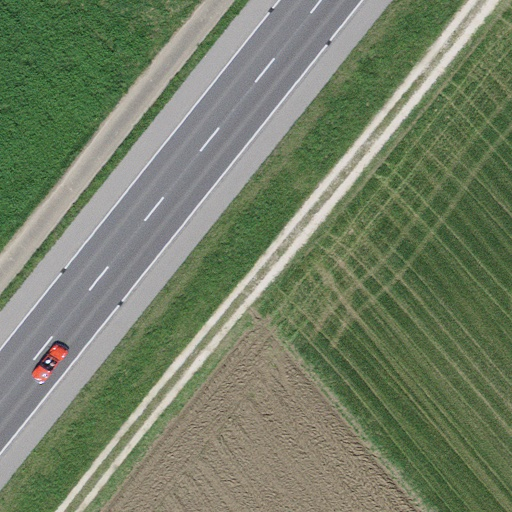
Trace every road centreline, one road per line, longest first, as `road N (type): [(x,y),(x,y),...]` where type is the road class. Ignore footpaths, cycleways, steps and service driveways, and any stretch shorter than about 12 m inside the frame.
road 1 (track): [(483,0),(79,511)]
road 2 (primary): [(0,400),(318,0)]
road 3 (track): [(0,278),(219,0)]
